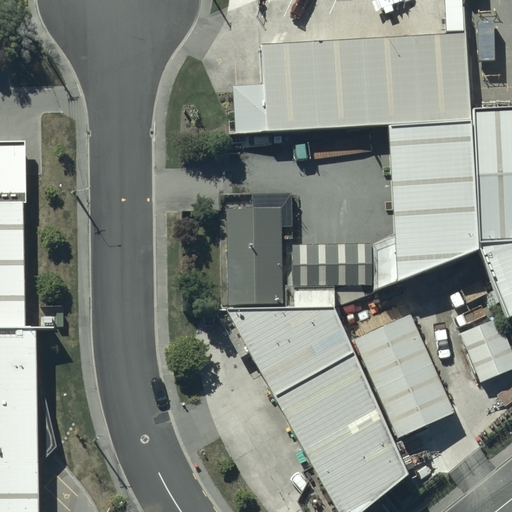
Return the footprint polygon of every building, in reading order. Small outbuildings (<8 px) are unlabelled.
[(451,0),(261,0),(266,101),(372,96),(455,92),(451,0)] [(511,89),(455,92),(462,220),(484,293),(511,281),(511,89)] [(462,220),(455,92),(372,96),(377,217),(380,259),(462,220)] [(0,511),(33,511),(33,136),(0,135),(0,511)] [(219,189),(229,321),(292,316),(273,186),(219,189)] [(286,264),(380,259),(377,217),(283,222),(286,264)] [(395,292),(342,314),(386,418),(439,396),(395,292)] [(374,511),(408,487),(327,312),(292,316),(229,321),(335,511),(374,511)] [(463,338),(460,339),(480,387),(511,373),(511,352),(506,338),(496,342),(489,325),(480,329),(474,314),(456,322),(463,338)]
